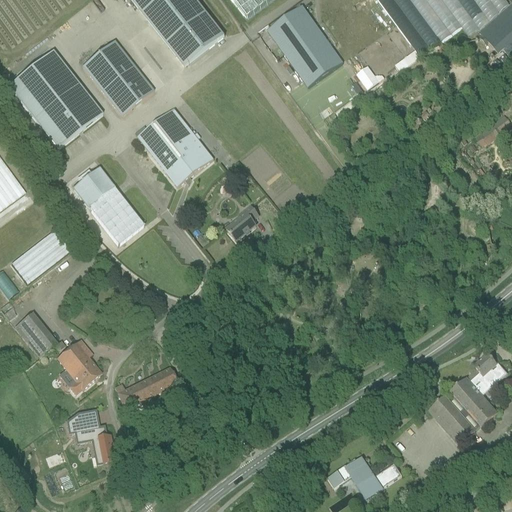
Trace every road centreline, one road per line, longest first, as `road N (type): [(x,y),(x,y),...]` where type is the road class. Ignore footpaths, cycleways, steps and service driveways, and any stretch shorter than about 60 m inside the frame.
road 1 (secondary): [(196,511),(511,291)]
road 2 (track): [(0,133),(98,256),(178,310)]
